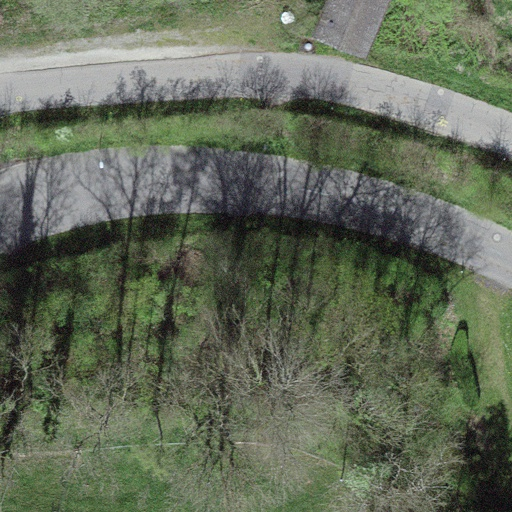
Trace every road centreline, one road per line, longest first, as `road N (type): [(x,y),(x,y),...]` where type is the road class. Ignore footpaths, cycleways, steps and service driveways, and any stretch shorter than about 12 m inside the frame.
road 1 (tertiary): [(0,212),(123,181),(234,180),(368,203),(511,259)]
road 2 (unclassified): [(0,94),(289,75),(376,90),(511,135)]
